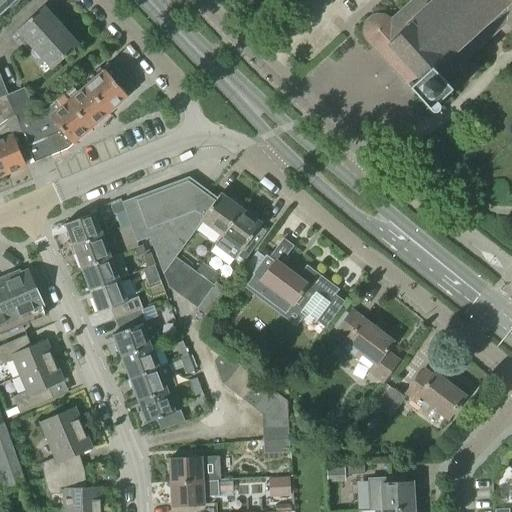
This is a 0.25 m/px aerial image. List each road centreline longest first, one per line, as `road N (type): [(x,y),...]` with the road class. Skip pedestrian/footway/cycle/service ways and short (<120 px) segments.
road 1 (residential): [(136,511),(135,476),(25,208)]
road 2 (residential): [(266,168),(511,371)]
road 3 (residential): [(352,181),(353,149),(200,0)]
road 4 (residential): [(25,208),(201,132)]
road 5 (tertiary): [(352,181),(218,73)]
road 6 (residential): [(99,0),(183,89),(201,132)]
road 7 (tertiary): [(283,154),(354,216),(399,235)]
road 8 (tertiary): [(511,323),(399,235)]
